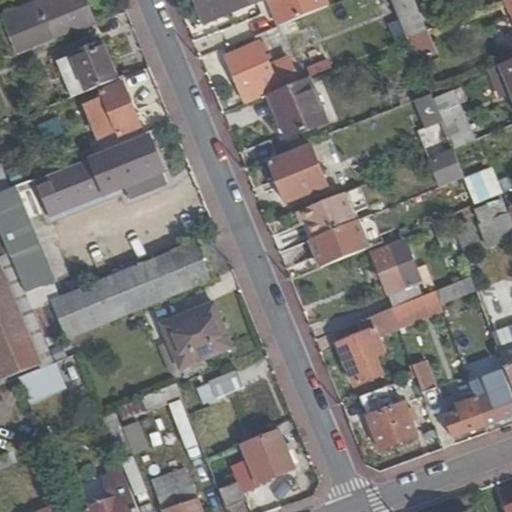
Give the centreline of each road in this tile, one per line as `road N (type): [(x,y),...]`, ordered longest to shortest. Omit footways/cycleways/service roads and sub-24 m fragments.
road 1 (residential): [(357,507),(150,0)]
road 2 (residential): [(357,507),(511,451)]
